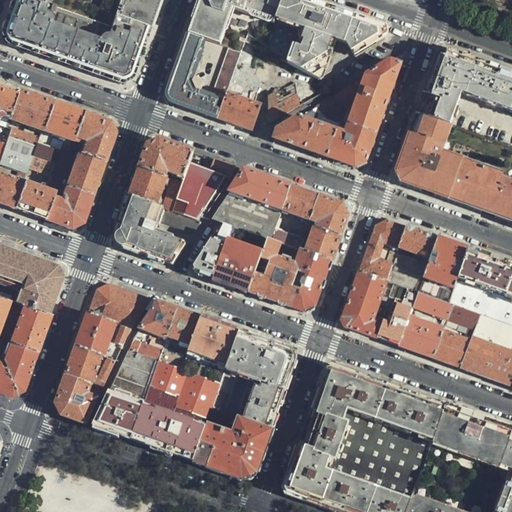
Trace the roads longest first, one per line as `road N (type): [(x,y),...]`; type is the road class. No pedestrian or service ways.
road 1 (residential): [(372,195),(139,114)]
road 2 (residential): [(88,255),(319,341)]
road 3 (residential): [(261,506),(30,424)]
road 4 (residential): [(319,341),(511,407)]
road 5 (residential): [(432,22),(372,195)]
road 6 (secondary): [(30,424),(88,255)]
road 7 (residential): [(319,341),(261,506)]
road 8 (residential): [(372,195),(319,341)]
road 9 (secondary): [(88,255),(139,114)]
road 10 (residential): [(511,244),(372,195)]
road 11 (residential): [(139,114),(0,65)]
road 12 (secondary): [(139,114),(179,0)]
